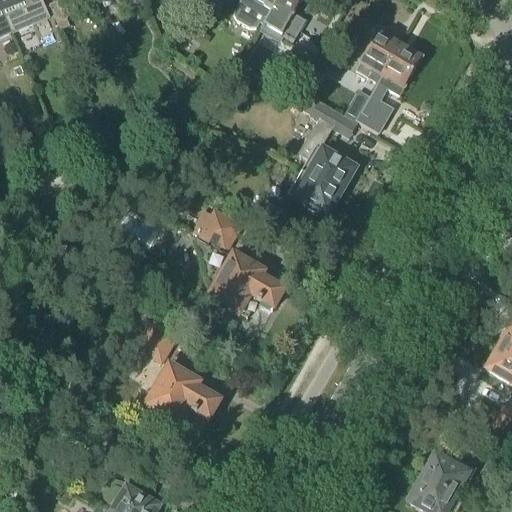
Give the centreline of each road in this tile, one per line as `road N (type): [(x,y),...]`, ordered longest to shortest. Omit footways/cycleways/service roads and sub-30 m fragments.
road 1 (residential): [(511,38),(239,511)]
road 2 (tertiary): [(278,511),(511,112)]
road 3 (residential): [(317,511),(511,179)]
